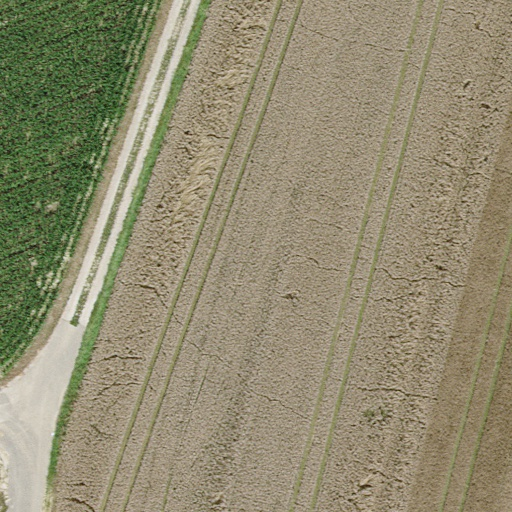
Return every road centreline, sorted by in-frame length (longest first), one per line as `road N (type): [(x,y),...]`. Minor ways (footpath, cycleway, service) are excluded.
road 1 (track): [(180,0),(41,363)]
road 2 (track): [(13,511),(15,441),(41,363)]
